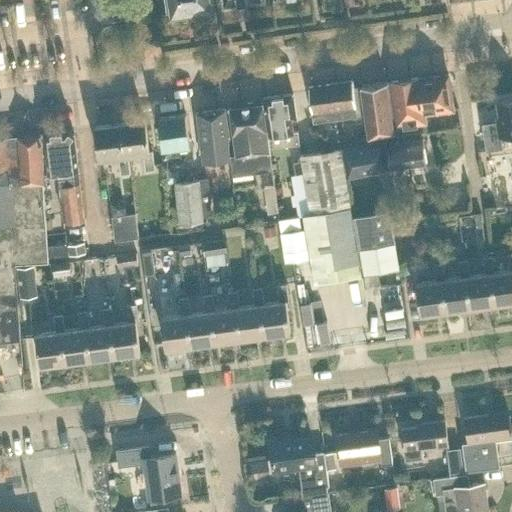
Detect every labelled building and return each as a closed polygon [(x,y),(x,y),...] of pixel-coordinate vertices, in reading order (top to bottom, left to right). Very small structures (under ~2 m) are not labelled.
[(172,12),(208,7),(207,0),(165,0),(166,11),(172,10),(172,12)] [(419,76),(389,80),(396,126),(426,122),(424,113),(453,109),(448,74),(419,78),(419,76)] [(313,121),(357,115),(353,85),(352,80),(308,86),(313,121)] [(386,81),(361,84),(366,118),(368,136),(394,131),(386,81)] [(361,84),(353,85),(357,115),(358,120),(366,118),(361,84)] [(298,129),(293,130),(291,118),(296,117),(293,93),(262,96),(268,135),(269,135),(269,145),(299,143),(298,129)] [(511,97),(497,100),(499,115),(496,116),(496,121),(481,123),(485,150),(503,147),(501,136),(511,134),(511,97)] [(232,130),(266,126),(262,102),(229,107),(232,130)] [(230,154),(229,145),(227,134),(229,134),(225,107),(196,112),(202,162),(230,159),(229,154),(230,154)] [(162,148),(178,145),(179,150),(190,148),(185,113),(158,117),(162,148)] [(152,150),(150,150),(145,118),(120,121),(126,156),(127,156),(127,155),(142,153),(145,171),(155,169),(152,150)] [(127,156),(126,156),(120,121),(94,125),(99,160),(118,157),(120,174),(130,172),(127,156)] [(272,170),(269,150),(266,126),(232,130),(236,153),(230,154),(229,154),(230,159),(232,175),(272,170)] [(79,179),(78,169),(73,127),(42,131),(47,173),(64,170),(65,181),(58,182),(63,218),(85,215),(81,179),(79,179)] [(11,264),(15,263),(48,261),(47,256),(47,244),(43,182),(44,182),(42,130),(16,134),(16,136),(0,137),(0,233),(7,233),(11,264)] [(408,166),(426,162),(422,138),(395,143),(394,140),(385,142),(385,139),(342,147),(347,176),(390,168),(391,174),(408,170),(408,166)] [(357,246),(395,240),(390,208),(352,214),(341,147),(299,154),(300,160),(294,161),(296,174),(291,175),(298,216),(299,215),(303,215),(314,281),(362,273),(357,246)] [(208,176),(198,178),(198,180),(200,190),(209,188),(208,176)] [(508,205),(503,176),(489,178),(494,207),(508,205)] [(180,220),(203,217),(203,215),(201,203),(200,190),(198,180),(175,182),(180,220)] [(278,210),(274,184),(263,186),(267,212),(278,210)] [(211,202),(201,203),(203,215),(212,214),(211,202)] [(444,223),(454,221),(453,212),(443,214),(444,223)] [(113,228),(137,225),(135,213),(112,216),(113,228)] [(298,216),(278,219),(280,232),(301,228),(299,215),(298,216)] [(398,250),(415,247),(410,219),(394,222),(398,250)] [(137,225),(113,228),(114,240),(138,237),(137,225)] [(264,235),(276,233),(275,225),(263,226),(264,235)] [(15,263),(11,264),(7,233),(0,233),(0,340),(20,338),(15,263)] [(216,239),(201,241),(203,254),(205,254),(223,251),(226,251),(224,238),(216,239)] [(67,242),(47,244),(47,256),(68,254),(67,242)] [(85,253),(84,243),(68,244),(69,254),(85,253)] [(191,253),(190,243),(178,245),(179,254),(191,253)] [(151,248),(139,250),(143,275),(154,274),(151,248)] [(511,252),(507,253),(509,269),(494,271),(490,272),(495,303),(511,300),(511,252)] [(137,264),(135,253),(115,256),(117,268),(137,264)] [(490,272),(494,271),(492,255),(482,256),(485,272),(469,275),(466,275),(470,306),(495,303),(490,272)] [(466,275),(469,275),(467,258),(458,260),(460,276),(445,278),(441,279),(445,310),(470,306),(466,275)] [(70,273),(68,260),(51,262),(53,275),(70,273)] [(441,279),(445,278),(442,262),(433,263),(436,279),(416,282),(420,313),(445,310),(441,279)] [(21,296),(36,294),(32,266),(17,268),(21,296)] [(286,301),(289,300),(286,283),(277,284),(279,300),(264,302),(260,303),(264,334),(290,331),(286,301)] [(260,303),(264,302),(262,286),(253,287),(255,304),(239,306),(236,306),(240,337),(264,334),(260,303)] [(236,306),(239,306),(237,289),(228,291),(230,307),(215,309),(211,310),(215,341),(240,337),(236,306)] [(211,310),(215,309),(213,293),(203,294),(206,310),(190,312),(187,313),(191,344),(215,341),(211,310)] [(324,295),(303,298),(306,318),(328,314),(324,295)] [(187,313),(190,312),(188,296),(179,297),(181,314),(161,316),(166,347),(191,344),(187,313)] [(136,321),(139,320),(136,303),(127,304),(129,320),(114,322),(110,323),(115,354),(140,351),(136,321)] [(110,323),(114,322),(112,306),(103,307),(105,324),(89,326),(86,326),(90,358),(115,354),(110,323)] [(86,326),(89,326),(87,309),(78,311),(80,327),(65,329),(61,330),(65,361),(90,358),(86,326)] [(61,330),(65,329),(62,313),(53,314),(55,330),(36,333),(40,364),(65,361),(61,330)] [(495,439),(511,436),(509,414),(488,417),(488,413),(464,416),(468,441),(462,442),(466,470),(499,466),(495,439)] [(421,448),(448,444),(445,419),(422,422),(422,425),(401,427),(405,459),(423,457),(421,448)] [(335,434),(339,459),(340,465),(381,460),(381,464),(392,462),(388,437),(378,438),(377,428),(375,428),(335,434)] [(327,486),(329,486),(324,450),(314,452),(312,437),(270,442),(274,468),(299,464),(302,488),(300,488),(301,494),(327,490),(327,486)] [(166,495),(181,493),(175,452),(150,455),(149,445),(116,449),(118,465),(144,462),(149,498),(150,498),(151,507),(167,505),(166,495)] [(464,473),(460,446),(446,448),(449,474),(464,473)] [(336,467),(334,450),(325,452),(327,468),(336,467)] [(487,511),(484,482),(469,485),(467,474),(433,479),(435,494),(443,493),(446,511),(487,511)] [(385,499),(399,497),(397,483),(383,484),(385,499)] [(330,511),(328,491),(294,496),(296,510),(280,511),(279,511),(330,511)]
